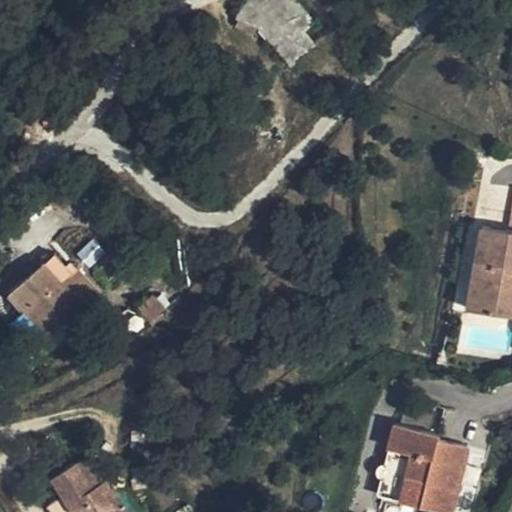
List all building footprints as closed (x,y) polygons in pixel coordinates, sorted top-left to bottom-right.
[(290,65),(313,42),(300,29),(307,22),(285,0),(244,0),(235,10),(290,65)] [(511,316),(511,230),(483,225),(468,309),(511,316)] [(49,265),(45,262),(11,292),(47,334),(97,291),(70,259),(64,263),(58,257),(49,265)] [(141,310),(152,322),(167,308),(155,296),(141,310)] [(379,494),(384,495),(402,424),(396,422),(379,494)] [(384,495),(449,511),(453,511),(470,446),(441,439),(442,434),(402,424),(384,495)] [(89,490),(102,481),(84,455),(70,464),(89,490)] [(62,496),(73,511),(128,511),(111,487),(108,489),(102,481),(89,490),(70,464),(48,480),(60,497),(62,496)] [(73,511),(62,496),(60,497),(44,508),(46,511),(73,511)] [(195,511),(189,502),(176,511),(195,511)]
